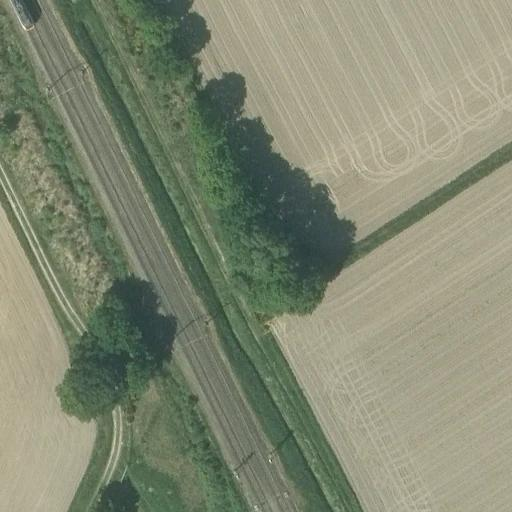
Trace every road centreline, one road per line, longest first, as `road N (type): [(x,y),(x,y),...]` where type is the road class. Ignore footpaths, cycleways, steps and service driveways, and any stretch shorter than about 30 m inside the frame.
road 1 (track): [(94,0),(345,511)]
road 2 (track): [(0,165),(110,389)]
road 3 (track): [(90,511),(118,425),(110,389)]
